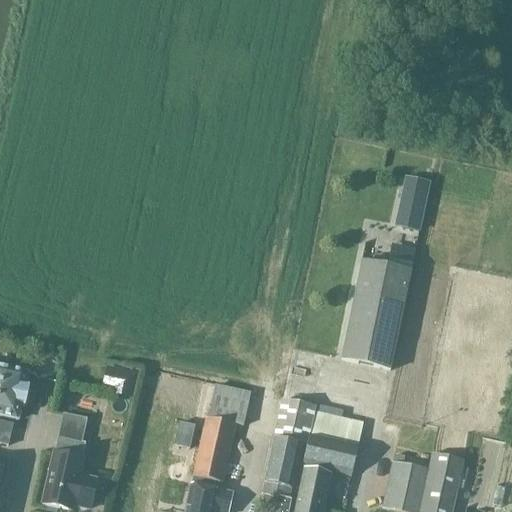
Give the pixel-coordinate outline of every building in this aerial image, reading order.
[(404,181),(395,226),(417,230),(427,186),(404,181)] [(390,245),(385,270),(358,265),(337,362),(388,373),(414,250),(390,245)] [(0,417),(16,421),(19,407),(23,408),(27,389),(24,388),(27,373),(0,367),(0,417)] [(242,427),(249,395),(215,387),(208,420),(205,420),(193,479),(221,485),(234,425),(242,427)] [(300,446),(305,447),(315,409),(281,401),(260,495),(275,499),(271,511),(287,511),(290,501),(288,501),(300,446)] [(362,425),(357,424),(340,419),(342,412),(315,406),(315,409),(305,447),(301,465),(350,476),(362,425)] [(189,451),(193,430),(178,427),(174,448),(189,451)] [(65,511),(69,511),(71,503),(89,507),(94,483),(76,479),(83,446),(56,440),(42,507),(65,511)] [(386,511),(451,511),(462,463),(430,455),(426,472),(401,467),(402,459),(393,457),(391,465),(390,465),(380,511),(386,511)] [(321,511),(329,475),(303,469),(293,511),(321,511)] [(190,486),(184,511),(228,511),(232,495),(190,486)] [(499,509),(504,490),(494,488),(489,507),(499,509)]
